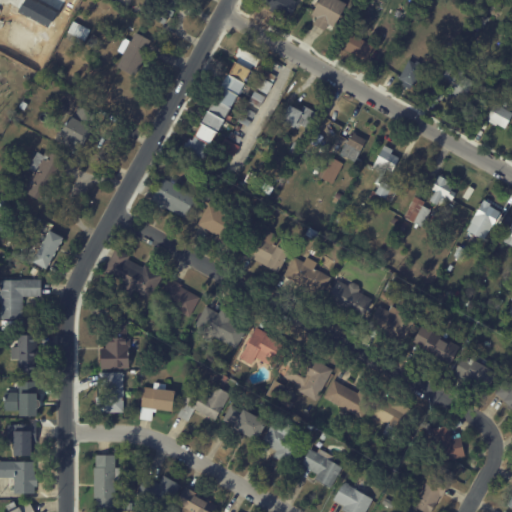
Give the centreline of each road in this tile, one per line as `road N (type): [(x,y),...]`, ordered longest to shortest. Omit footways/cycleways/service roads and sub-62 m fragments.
road 1 (residential): [(65,511),(70,297),(232,0)]
road 2 (residential): [(115,212),(481,419),(495,439)]
road 3 (residential): [(228,8),(511,171)]
road 4 (residential): [(66,431),(142,434),(293,511)]
